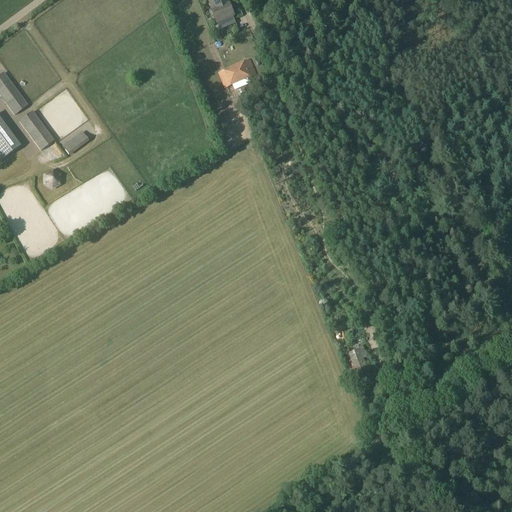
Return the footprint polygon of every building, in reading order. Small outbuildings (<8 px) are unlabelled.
[(211,11),(216,23),(234,16),(229,4),(228,4),(226,0),(207,0),(212,10),(211,11)] [(214,26),(217,37),(237,31),(234,19),(214,26)] [(226,88),(235,84),(250,78),(246,67),(239,70),(237,66),(222,72),(219,74),(226,88)] [(0,75),(0,97),(14,117),(28,107),(3,73),(0,75)] [(40,152),(54,142),(32,113),(18,122),(40,152)] [(0,162),(20,147),(0,120),(0,162)] [(82,133),(63,147),(70,157),(89,143),(82,133)] [(356,352),(349,355),(356,374),(367,371),(363,360),(367,359),(363,346),(355,349),(356,352)]
